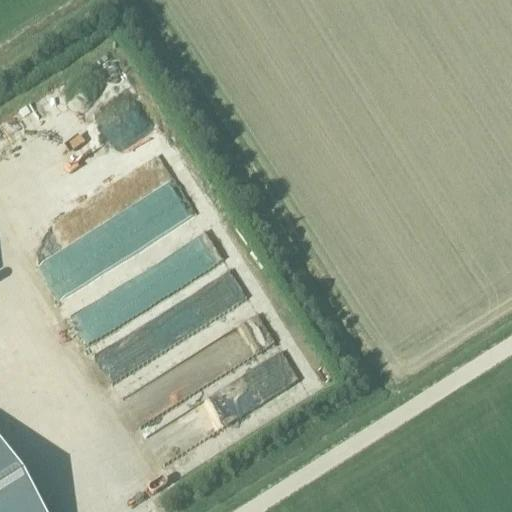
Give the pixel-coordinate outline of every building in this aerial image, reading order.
[(110,92),(127,83),(122,72),(104,82),(110,92)] [(48,152),(63,184),(157,139),(142,108),(48,152)] [(49,199),(66,189),(49,161),(32,171),(49,199)] [(108,197),(132,240),(146,232),(122,189),(108,197)] [(204,234),(62,306),(75,332),(217,260),(204,234)] [(78,256),(81,271),(106,266),(103,252),(78,256)] [(98,363),(171,332),(162,311),(90,343),(98,363)] [(91,423),(105,445),(124,434),(110,411),(91,423)] [(231,417),(236,433),(251,428),(246,412),(231,417)] [(36,511),(0,454),(0,511),(36,511)]
